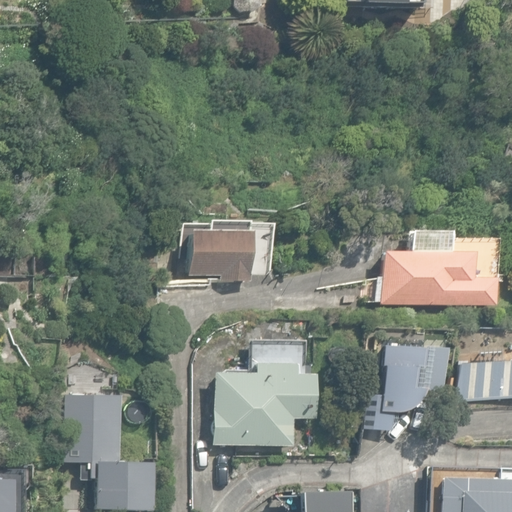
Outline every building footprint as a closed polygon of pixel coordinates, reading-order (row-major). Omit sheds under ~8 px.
[(238,15),(250,15),(256,5),(255,0),(231,0),(231,8),(238,15)] [(339,0),(339,9),(416,11),(416,0),(339,0)] [(215,281),(244,281),(244,273),(267,274),(268,225),(243,224),(243,223),(202,222),(202,225),(181,225),(180,276),(215,277),(215,281)] [(381,305),(493,307),(493,279),(471,279),(471,253),(447,252),(447,232),(408,232),(408,252),(382,252),(381,305)] [(9,276),(34,278),(35,259),(10,258),(9,276)] [(370,392),(367,428),(391,430),(392,413),(411,410),(416,407),(421,400),(426,386),(416,385),(419,350),(376,347),(374,366),(379,367),(377,393),(370,392)] [(454,398),(455,402),(511,397),(511,360),(507,362),(489,362),(457,364),(458,377),(444,378),(446,398),(454,398)] [(207,442),(288,444),(289,417),(311,417),(312,372),(292,372),(292,362),(250,362),(250,371),(208,371),(207,442)] [(89,510),(143,511),(145,464),(113,463),(115,397),(61,395),(59,463),(78,463),(77,480),(90,481),(89,510)] [(511,511),(511,470),(427,467),(424,511),(511,511)] [(0,511),(9,511),(10,477),(0,476),(0,511)] [(347,511),(346,491),(296,493),(296,511),(347,511)]
